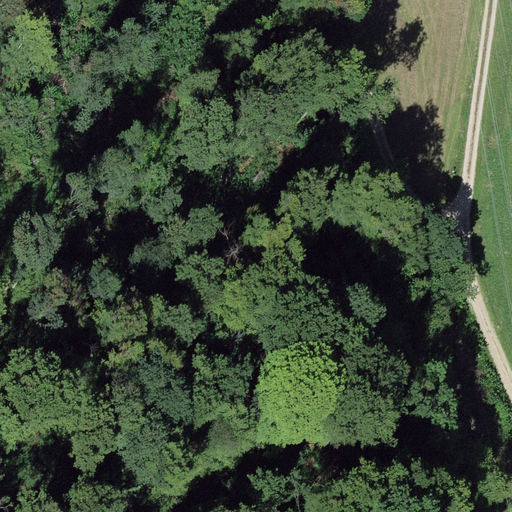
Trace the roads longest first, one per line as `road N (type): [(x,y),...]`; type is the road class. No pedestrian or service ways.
road 1 (track): [(487,0),(462,219),(511,385)]
road 2 (track): [(329,0),(351,101),(404,190),(462,219)]
